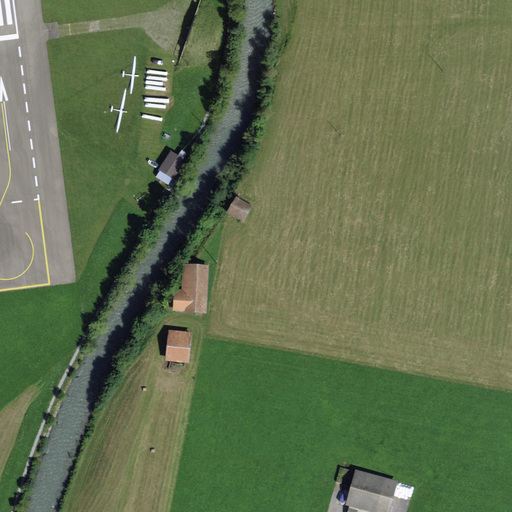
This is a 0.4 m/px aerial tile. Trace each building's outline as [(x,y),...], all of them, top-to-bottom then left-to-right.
[(231,5),(216,0),(200,0),(178,64),(207,74),(231,5)] [(175,180),(187,161),(172,151),(160,171),(175,180)] [(244,223),(254,206),(238,196),(228,213),(244,223)] [(210,266),(184,264),(183,290),(179,290),(179,292),(175,292),(174,312),(208,314),(210,266)] [(191,364),(194,333),(170,330),(167,361),(191,364)] [(350,507),(348,511),(391,511),(400,481),(358,470),(347,506),(350,507)]
